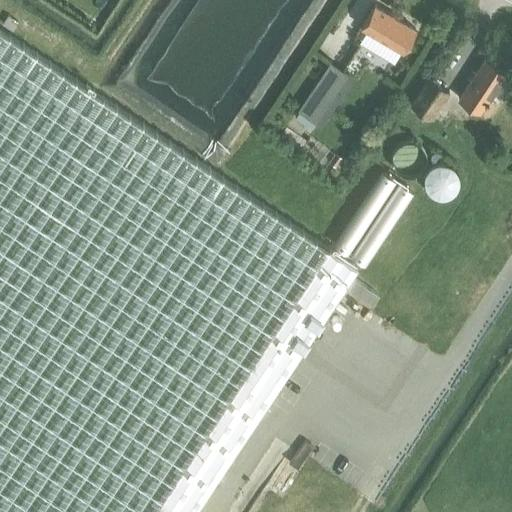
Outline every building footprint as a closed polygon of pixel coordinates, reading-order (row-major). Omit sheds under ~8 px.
[(361,27),(401,51),(415,28),(374,4),(361,27)] [(192,511),(356,266),(0,28),(0,511),(192,511)] [(481,109),(489,114),(495,104),(488,99),(506,72),(485,58),(458,98),(479,112),(481,109)] [(297,110),(319,124),(352,76),(330,62),(297,110)] [(448,91),(428,77),(409,106),(429,120),(448,91)] [(357,275),(350,285),(373,302),(380,292),(357,275)]
